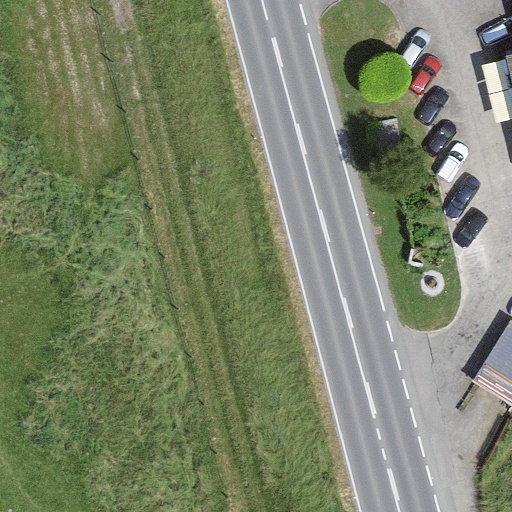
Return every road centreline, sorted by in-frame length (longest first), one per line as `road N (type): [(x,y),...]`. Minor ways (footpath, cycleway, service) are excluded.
road 1 (track): [(123,0),(264,511)]
road 2 (primary): [(266,0),(404,511)]
road 3 (unknown): [(511,219),(458,0)]
road 4 (unknown): [(380,403),(430,378),(511,285)]
